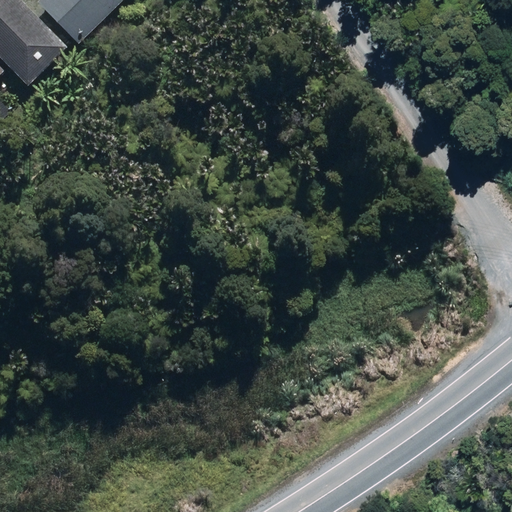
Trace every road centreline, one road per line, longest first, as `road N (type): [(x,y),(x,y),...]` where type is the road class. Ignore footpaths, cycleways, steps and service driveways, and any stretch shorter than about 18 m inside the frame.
road 1 (unclassified): [(307,0),(511,254)]
road 2 (secondary): [(511,361),(302,511)]
